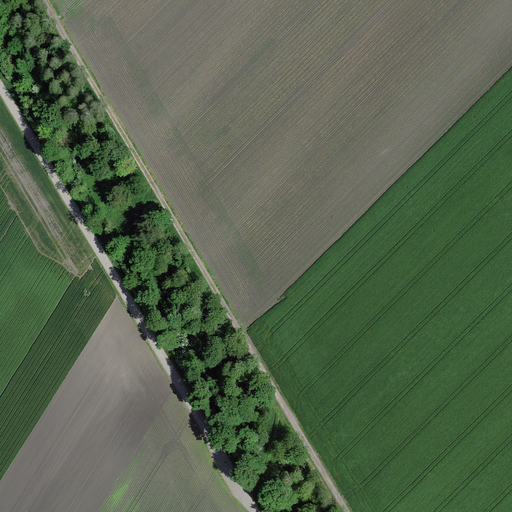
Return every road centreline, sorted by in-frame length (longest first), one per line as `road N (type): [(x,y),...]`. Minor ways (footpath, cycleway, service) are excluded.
road 1 (track): [(42,0),(346,511)]
road 2 (track): [(0,85),(256,511)]
